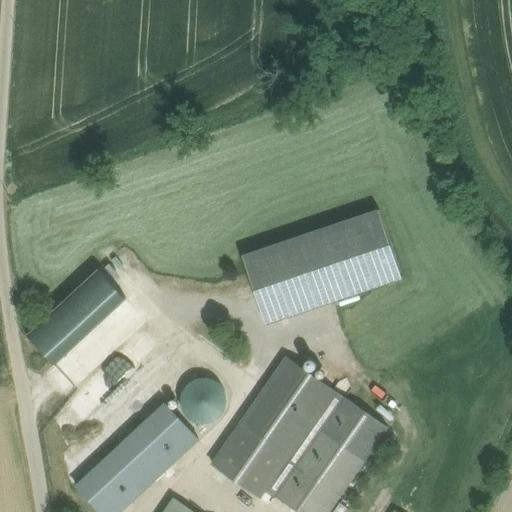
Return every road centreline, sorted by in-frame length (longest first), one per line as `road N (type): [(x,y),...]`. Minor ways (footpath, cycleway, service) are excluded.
road 1 (track): [(18,0),(9,199),(49,511)]
road 2 (track): [(180,476),(220,436),(271,352),(321,335)]
